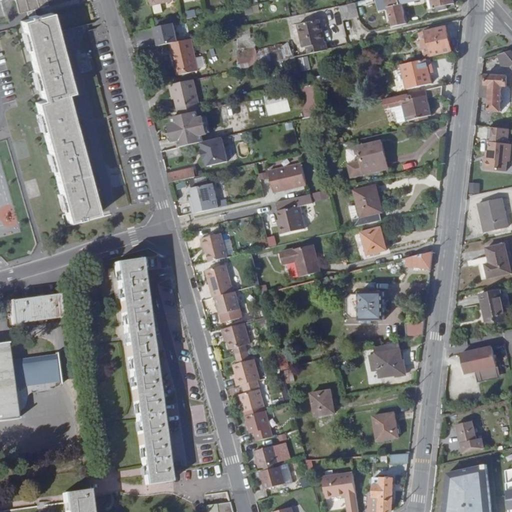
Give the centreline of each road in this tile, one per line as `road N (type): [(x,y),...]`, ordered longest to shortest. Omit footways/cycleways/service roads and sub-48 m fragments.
road 1 (tertiary): [(474,5),(414,511)]
road 2 (unclassified): [(168,227),(244,511)]
road 3 (residential): [(168,227),(106,0)]
road 4 (unclassified): [(0,278),(168,227)]
